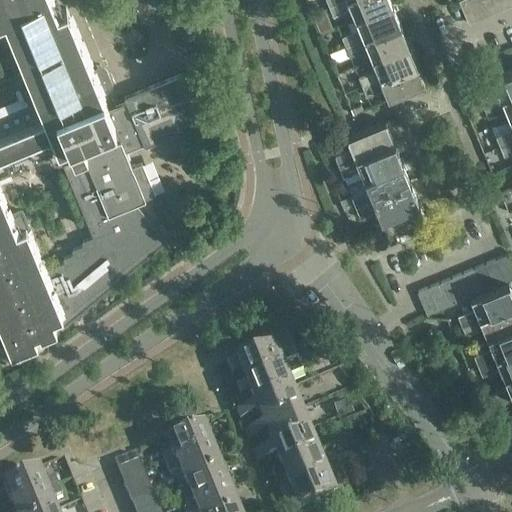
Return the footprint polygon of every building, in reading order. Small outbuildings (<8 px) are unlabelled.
[(104,77),(96,80),(66,7),(56,11),(51,0),(0,0),(0,20),(3,19),(25,72),(0,81),(0,324),(11,351),(36,341),(38,344),(40,345),(41,346),(45,344),(46,343),(47,340),(47,339),(44,332),(56,328),(52,319),(58,316),(62,321),(162,239),(132,203),(145,198),(144,197),(154,193),(141,163),(132,166),(125,149),(143,142),(145,145),(203,121),(183,72),(124,96),(126,101),(108,109),(101,92),(109,88),(104,77)] [(390,0),(340,0),(329,5),(333,15),(350,8),(354,18),(392,2),(390,0)] [(458,0),(468,22),(478,18),(470,0),(458,0)] [(482,0),(470,0),(478,18),(488,14),(482,0)] [(495,0),(482,0),(488,14),(500,9),(495,0)] [(509,0),(495,0),(500,9),(511,4),(509,0)] [(341,35),(346,46),(400,22),(392,2),(354,18),(358,28),(341,35)] [(400,22),(346,46),(349,55),(366,48),(371,58),(408,41),(400,22)] [(358,75),(362,85),(416,61),(408,41),(371,58),(375,68),(358,75)] [(416,61),(362,85),(366,95),(383,88),(388,99),(425,83),(416,61)] [(479,95),(483,106),(511,93),(511,68),(491,77),(496,88),(479,95)] [(511,93),(483,106),(487,115),(504,108),(508,118),(511,115),(511,93)] [(371,98),(360,103),(363,109),(373,104),(371,98)] [(511,127),(495,135),(499,145),(511,139),(511,115),(508,118),(511,127)] [(335,154),(339,165),(393,142),(385,121),(347,136),(352,147),(335,154)] [(511,139),(499,145),(503,155),(511,151),(511,139)] [(393,142),(339,165),(343,174),(360,167),(364,178),(402,162),(393,142)] [(351,194),(356,204),(410,181),(402,162),(364,178),(368,187),(351,194)] [(410,181),(356,204),(360,214),(377,207),(381,217),(418,201),(410,181)] [(368,234),(373,245),(427,222),(418,201),(381,217),(385,227),(368,234)] [(368,234),(357,238),(362,249),(373,245),(368,234)] [(511,264),(507,253),(496,258),(506,281),(507,281),(511,278),(511,264)] [(496,258),(485,262),(495,286),(506,281),(496,258)] [(485,262),(473,267),(483,291),(495,286),(485,262)] [(473,267),(462,272),(472,295),(483,291),(473,267)] [(462,272),(451,276),(461,300),(470,296),(472,295),(462,272)] [(451,276),(440,281),(449,305),(461,300),(451,276)] [(440,281),(428,286),(438,309),(449,305),(440,281)] [(457,314),(461,323),(511,302),(511,292),(507,281),(506,281),(495,286),(483,291),(472,295),(470,296),(474,307),(457,314)] [(417,291),(426,312),(427,314),(438,309),(428,286),(417,291)] [(511,302),(461,323),(465,334),(482,327),(486,336),(511,325),(511,302)] [(473,354),(477,363),(511,348),(511,325),(486,336),(490,347),(473,354)] [(247,353),(226,361),(231,373),(241,369),(246,381),(247,382),(297,361),(294,353),(287,336),(273,342),(274,345),(249,355),(247,353)] [(306,348),(294,353),(297,361),(309,355),(306,348)] [(511,348),(477,363),(482,374),(499,367),(502,376),(511,372),(511,348)] [(247,382),(246,381),(236,385),(240,394),(250,390),(255,402),(255,403),(292,388),(288,378),(302,372),(301,368),(312,364),(309,355),(297,361),(247,382)] [(490,394),(494,405),(511,397),(511,372),(502,376),(507,387),(490,394)] [(255,403),(255,402),(236,410),(240,419),(259,411),(264,423),(264,424),(301,409),(292,388),(255,403)] [(248,440),(267,432),(272,444),(273,445),(309,430),(301,409),(264,424),(264,423),(245,431),(248,440)] [(161,456),(165,466),(213,447),(203,424),(167,439),(172,451),(161,456)] [(273,445),(272,444),(253,452),(257,461),(276,454),(281,466),(281,467),(318,451),(309,430),(273,445)] [(213,447),(165,466),(169,475),(180,470),(185,483),(221,468),(213,447)] [(281,467),(281,466),(271,470),(274,479),(285,475),(289,487),(290,487),(326,472),(318,451),(281,467)] [(136,452),(114,461),(119,473),(140,464),(136,452)] [(349,453),(337,458),(340,466),(352,461),(349,453)] [(352,461),(340,466),(344,474),(356,469),(352,461)] [(140,464),(119,473),(123,484),(145,475),(140,464)] [(38,467),(2,482),(10,503),(57,484),(54,475),(43,479),(38,467)] [(179,498),(183,509),(230,489),(221,468),(185,483),(189,493),(179,498)] [(289,487),(279,491),(283,500),(293,496),(298,509),(312,503),(313,506),(336,496),(326,472),(290,487),(289,487)] [(145,475),(123,484),(127,494),(149,485),(145,475)] [(57,484),(10,503),(14,511),(47,511),(55,509),(51,498),(62,494),(57,484)] [(149,485),(127,494),(132,505),(154,496),(149,485)] [(230,489),(183,509),(184,511),(234,511),(239,510),(230,489)] [(154,496),(132,505),(134,511),(144,511),(158,506),(154,496)]
